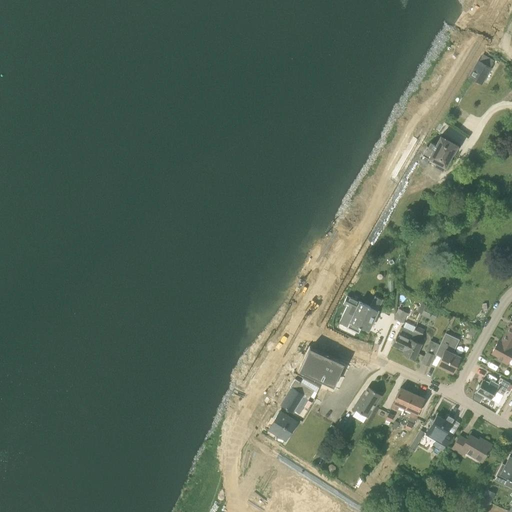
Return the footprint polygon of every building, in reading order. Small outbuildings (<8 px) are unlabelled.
[(469,77),(481,84),(490,67),(493,62),(482,56),(479,61),(469,77)] [(445,167),(450,158),(453,155),(458,146),(440,136),(436,145),(431,142),(429,147),(427,146),(420,159),(443,171),(445,167)] [(337,281),(330,294),(335,297),(336,297),(346,279),(345,278),(345,279),(339,276),(337,281)] [(343,304),(347,306),(339,323),(359,333),(361,327),(368,330),(377,310),(383,299),(375,296),(370,307),(359,302),(347,296),(343,304)] [(434,320),(438,311),(426,305),(421,314),(434,320)] [(397,320),(403,322),(408,314),(402,311),(397,320)] [(415,359),(417,353),(422,344),(417,342),(420,335),(421,336),(424,329),(416,326),(413,332),(403,353),(415,359)] [(402,327),(392,345),(404,351),(403,353),(413,332),(402,327)] [(474,337),(477,331),(471,328),(468,334),(474,337)] [(499,357),(498,359),(507,364),(511,354),(511,335),(506,332),(500,343),(498,342),(492,353),(499,357)] [(453,354),(460,340),(446,333),(440,345),(439,347),(445,350),(438,365),(453,372),(460,357),(453,354)] [(429,366),(433,357),(438,347),(439,347),(440,345),(430,340),(426,350),(427,351),(422,362),(429,366)] [(309,347),(298,370),(321,382),(327,370),(338,375),(342,368),(331,363),(333,359),(309,347)] [(340,360),(352,365),(355,359),(343,354),(340,360)] [(499,403),(503,395),(506,390),(509,384),(510,383),(500,378),(497,384),(490,380),(489,383),(483,379),(480,385),(478,384),(476,388),(477,389),(476,391),(499,403)] [(313,391),(300,382),(295,379),(290,387),(292,388),(281,405),(293,412),(294,410),(299,413),(313,391)] [(322,401),(327,389),(318,386),(313,398),(322,401)] [(368,416),(381,395),(374,391),(375,391),(368,387),(360,399),(354,408),(361,413),(361,412),(368,416)] [(412,393),(400,388),(391,407),(396,410),(398,405),(405,408),(412,393)] [(413,423),(425,399),(412,393),(405,408),(412,411),(408,420),(413,423)] [(269,429),(269,430),(286,440),(297,422),(280,411),(274,420),(276,421),(271,430),(269,429)] [(447,431),(454,419),(448,415),(445,420),(437,415),(426,434),(446,446),(452,435),(447,431)] [(339,436),(348,423),(341,418),(332,432),(339,436)] [(403,454),(409,445),(412,441),(414,437),(409,434),(410,430),(412,424),(407,422),(403,433),(405,434),(400,442),(403,444),(398,451),(403,454)] [(420,429),(410,447),(415,450),(418,445),(417,445),(419,441),(420,442),(423,437),(422,436),(424,432),(420,429)] [(482,442),(470,435),(466,440),(459,436),(452,449),(464,456),(466,451),(482,460),(492,445),(484,440),(482,442)] [(505,486),(506,484),(508,479),(511,480),(511,456),(510,456),(505,466),(502,465),(494,480),(504,486),(505,486)] [(334,472),(336,469),(336,467),(332,464),(330,465),(328,468),(328,470),(332,473),(334,472)] [(491,502),(495,493),(487,489),(482,498),(491,502)]
